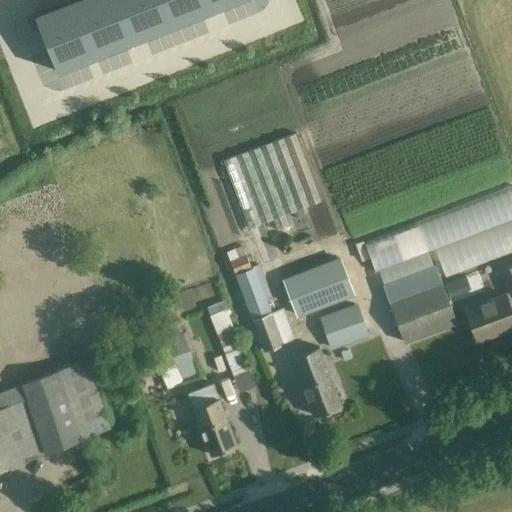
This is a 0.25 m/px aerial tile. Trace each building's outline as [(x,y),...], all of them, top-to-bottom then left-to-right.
[(70,0),(63,0),(31,13),(54,70),(92,54),(70,0)] [(115,0),(70,0),(92,54),(131,39),(115,0)] [(159,0),(115,0),(131,39),(169,24),(159,0)] [(203,0),(159,0),(169,24),(207,9),(203,0)] [(203,0),(207,9),(229,0),(203,0)] [(218,112),(279,98),(274,77),(213,91),(218,112)] [(0,86),(0,114),(9,111),(0,86)] [(295,132),(223,160),(248,228),(272,219),(277,230),(289,225),(285,215),(322,201),(295,132)] [(511,192),(365,237),(382,293),(511,254),(511,192)] [(242,246),(227,252),(264,351),(295,340),(283,308),(271,312),(267,300),(272,298),(259,265),(250,268),(242,246)] [(298,316),(353,295),(338,256),(283,277),(298,316)] [(511,298),(511,297),(511,265),(500,270),(511,298)] [(390,303),(404,343),(457,323),(443,283),(390,303)] [(477,340),(511,327),(511,311),(505,294),(466,309),(477,340)] [(357,304),(320,317),(331,349),(368,336),(357,304)] [(235,378),(251,372),(227,309),(210,315),(235,378)] [(182,331),(178,321),(156,330),(160,340),(155,343),(165,368),(175,364),(182,381),(204,372),(187,329),(182,331)] [(319,346),(292,356),(315,416),(341,406),(319,346)] [(348,349),(341,352),(344,361),(351,358),(348,349)] [(237,445),(219,398),(213,383),(188,393),(211,455),(237,445)] [(0,468),(27,458),(14,423),(32,416),(21,384),(0,391),(0,468)]
